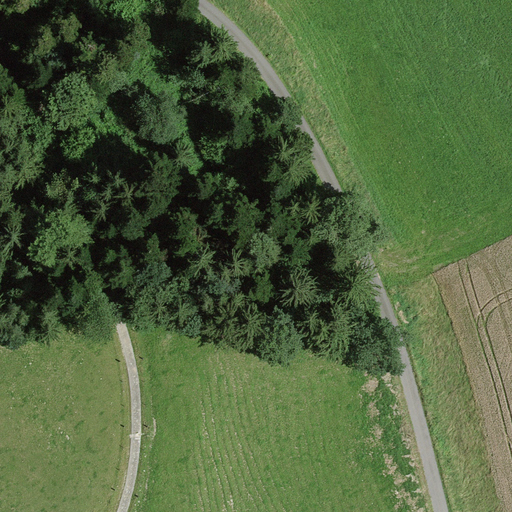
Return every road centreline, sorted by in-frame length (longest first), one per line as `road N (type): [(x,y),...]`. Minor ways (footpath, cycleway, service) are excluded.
road 1 (track): [(444,511),(363,242),(292,104),(249,47),(192,0)]
road 2 (track): [(0,42),(60,141),(127,337),(142,408),(141,467),(128,511)]
